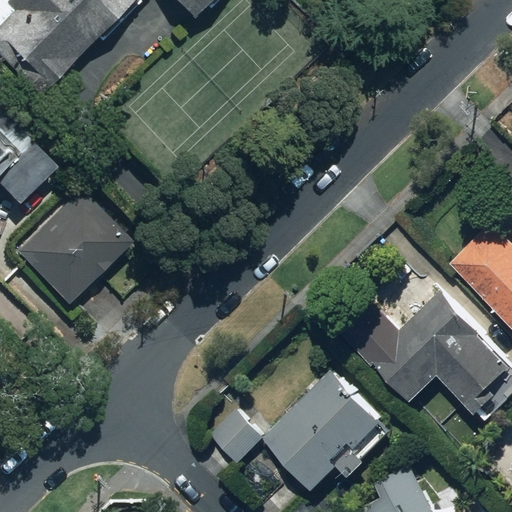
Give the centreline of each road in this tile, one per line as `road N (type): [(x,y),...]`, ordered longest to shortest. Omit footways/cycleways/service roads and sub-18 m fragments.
road 1 (residential): [(116,405),(511,0)]
road 2 (residential): [(6,511),(116,405)]
road 3 (residential): [(116,405),(222,511)]
